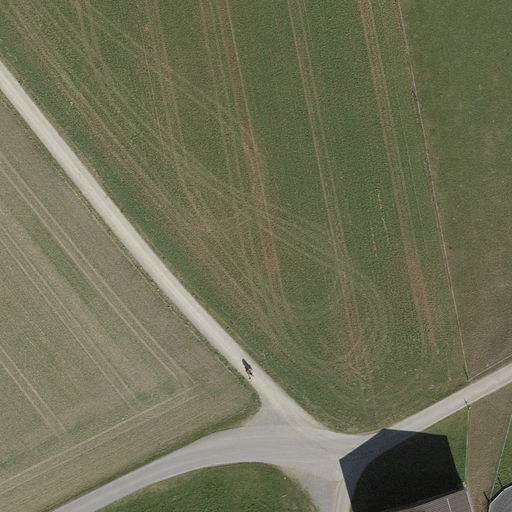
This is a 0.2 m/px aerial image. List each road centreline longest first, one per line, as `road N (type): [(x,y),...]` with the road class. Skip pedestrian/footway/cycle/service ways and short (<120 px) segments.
road 1 (track): [(0,72),(166,281),(350,470),(292,452),(239,449),(169,466),(74,511)]
road 2 (unclassified): [(339,511),(350,470),(365,452),(511,373)]
